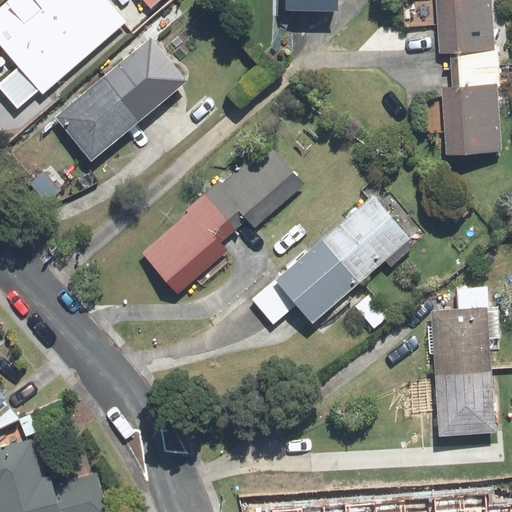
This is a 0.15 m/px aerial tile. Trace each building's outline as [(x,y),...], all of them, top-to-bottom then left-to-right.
[(39,97),(121,21),(101,0),(6,0),(0,6),(0,50),(15,67),(0,80),(0,94),(15,111),(35,92),(39,97)] [(159,0),(138,0),(148,10),(159,0)] [(494,153),(486,0),(397,0),(398,26),(429,25),(431,54),(445,54),(447,87),(438,88),(441,156),(494,153)] [(184,76),(147,34),(51,119),(88,160),(184,76)] [(304,178),(265,136),(136,254),(175,297),(225,251),(218,243),(240,222),(248,230),(304,178)] [(449,190),(433,204),(453,226),(469,212),(449,190)] [(413,246),(369,194),(270,279),(277,287),(256,305),(271,322),(290,306),(308,327),(344,297),(365,321),(381,308),(358,282),(381,262),(387,268),(413,246)] [(492,431),(483,285),(454,287),(455,309),(429,311),(436,434),(492,431)] [(0,511),(105,511),(95,471),(25,489),(14,442),(0,445),(0,511)] [(394,511),(399,504),(370,490),(360,510),(328,494),(322,506),(301,496),(292,511),(394,511)]
